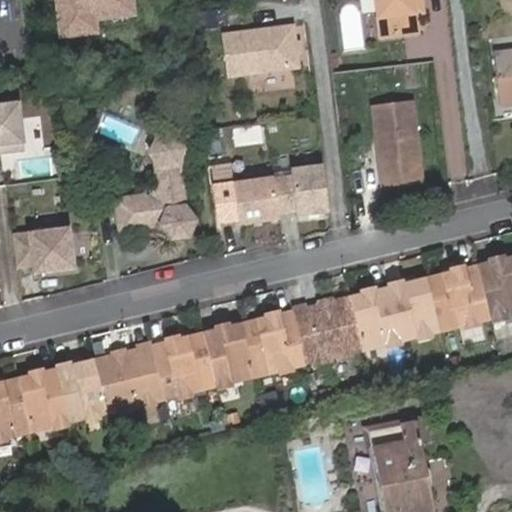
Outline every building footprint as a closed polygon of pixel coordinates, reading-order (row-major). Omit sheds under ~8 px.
[(132,0),(56,0),(61,35),(96,32),(94,19),(134,15),(132,0)] [(415,13),(413,0),(376,0),(381,38),(411,34),(408,14),(415,13)] [(423,13),(421,0),(413,0),(415,13),(423,13)] [(417,34),(415,13),(408,14),(411,34),(417,34)] [(297,71),(291,30),(222,40),(228,81),(297,71)] [(511,51),(493,54),(500,106),(511,104),(511,51)] [(0,145),(26,142),(21,102),(0,104),(0,145)] [(374,109),(384,187),(423,182),(414,104),(374,109)] [(177,135),(160,137),(153,153),(157,160),(160,190),(148,192),(146,196),(142,206),(119,209),(121,231),(162,225),(171,237),(188,235),(195,219),(185,206),(180,164),(187,147),(177,135)] [(19,160),(20,176),(50,175),(50,159),(19,160)] [(329,215),(323,170),(292,175),(293,181),(275,184),(279,217),(297,214),(298,219),(329,215)] [(274,183),(235,189),(240,228),(280,222),(279,217),(275,184),(274,183)] [(142,206),(146,196),(118,200),(119,209),(142,206)] [(68,228),(12,235),(16,267),(33,265),(34,273),(73,268),(68,228)] [(488,259),(490,264),(506,259),(505,255),(488,259)] [(478,266),(492,318),(507,314),(511,312),(511,257),(506,259),(490,264),(478,266)] [(450,269),(451,274),(466,269),(464,265),(450,269)] [(478,322),(492,318),(478,266),(466,269),(451,274),(427,279),(440,331),(464,325),(478,322)] [(405,279),(387,283),(388,289),(407,284),(405,279)] [(433,333),(440,331),(427,279),(407,284),(388,289),(401,341),(418,337),(433,333)] [(361,290),(363,296),(377,292),(375,286),(361,290)] [(363,296),(351,298),(364,350),(388,344),(401,341),(388,289),(377,292),(363,296)] [(318,301),(319,306),(334,303),(333,297),(318,301)] [(308,309),(294,312),(306,364),(314,362),(330,358),(338,356),(352,352),(364,350),(351,298),(334,303),(319,306),(308,309)] [(306,304),(292,306),(294,312),(308,309),(306,304)] [(263,314),(264,319),(279,316),(277,310),(263,314)] [(264,319),(242,325),(255,377),(277,371),(293,367),(306,364),(294,312),(279,316),(264,319)] [(492,318),(493,324),(509,320),(507,314),(492,318)] [(214,326),(216,332),(230,328),(229,322),(214,326)] [(479,327),(478,322),(464,325),(465,331),(479,327)] [(216,332),(204,335),(217,386),(233,382),(255,377),(242,325),(230,328),(216,332)] [(434,338),(433,333),(418,337),(419,342),(434,338)] [(162,339),(164,345),(180,341),(179,334),(162,339)] [(164,345),(152,348),(165,399),(177,396),(193,392),(217,386),(204,335),(180,341),(164,345)] [(152,348),(151,341),(138,345),(139,351),(152,348)] [(403,346),(401,341),(388,344),(390,350),(403,346)] [(113,357),(95,362),(107,413),(119,410),(137,406),(157,401),(165,399),(152,348),(139,351),(126,354),(113,357)] [(111,351),(113,357),(126,354),(124,348),(111,351)] [(354,358),(352,352),(338,356),(338,362),(354,358)] [(331,364),(330,358),(314,362),(316,367),(331,364)] [(70,361),(54,365),(56,371),(72,367),(70,361)] [(72,367),(56,371),(69,423),(86,418),(100,415),(107,413),(95,362),(72,367)] [(295,373),(293,367),(277,371),(279,376),(295,373)] [(26,372),(27,378),(44,374),(42,368),(26,372)] [(27,378),(18,381),(31,432),(54,426),(69,423),(56,371),(44,374),(27,378)] [(31,432),(18,381),(0,385),(0,439),(7,438),(31,432)] [(233,382),(217,386),(218,392),(234,387),(233,382)] [(262,412),(278,408),(274,390),(257,394),(262,412)] [(195,396),(193,392),(177,396),(178,401),(195,396)] [(157,406),(157,401),(137,406),(138,411),(157,406)] [(138,411),(137,406),(119,410),(121,416),(138,411)] [(101,420),(100,415),(86,418),(88,424),(101,420)] [(404,445),(373,451),(384,511),(433,511),(417,422),(400,425),(404,445)] [(70,428),(69,423),(54,426),(55,431),(70,428)] [(369,431),(373,451),(404,445),(400,425),(369,431)]
